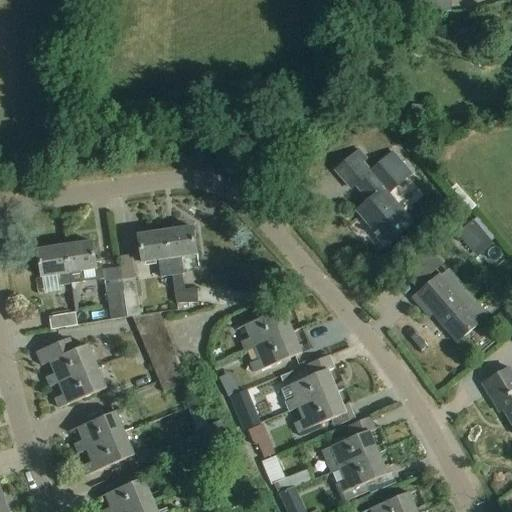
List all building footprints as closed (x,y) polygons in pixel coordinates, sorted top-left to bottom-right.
[(411,0),(412,1),(412,15),(452,14),(452,0),(411,0)] [(384,229),(395,242),(414,225),(389,196),(413,175),(394,154),(372,173),(364,164),(368,161),(360,152),(336,172),(353,191),(357,188),(370,203),(357,214),(376,236),(384,229)] [(474,222),(457,236),(473,254),(489,240),(474,222)] [(194,230),(166,234),(173,278),(177,306),(198,305),(198,292),(186,292),(184,277),(183,260),(198,257),(194,230)] [(163,279),(173,278),(166,234),(139,238),(143,265),(161,263),(163,279)] [(93,245),(66,248),(70,276),(71,286),(104,281),(102,267),(96,268),(93,245)] [(70,276),(66,248),(38,252),(42,280),(60,278),(61,288),(71,286),(70,276)] [(431,276),(443,266),(431,251),(418,261),(431,276)] [(120,270),(128,320),(141,318),(132,258),(119,259),(120,270)] [(128,320),(120,270),(103,272),(110,322),(128,320)] [(482,324),(441,277),(413,301),(430,320),(433,317),(458,345),(482,324)] [(274,301),(263,306),(267,317),(279,313),(274,301)] [(246,353),(254,350),(293,334),(284,312),(244,329),(250,341),(242,344),(246,353)] [(49,320),(51,333),(80,329),(77,315),(49,320)] [(142,338),(166,328),(161,315),(134,319),(142,338)] [(142,338),(147,349),(171,339),(166,328),(142,338)] [(293,334),(254,350),(259,362),(251,365),(255,375),(302,356),(293,334)] [(175,350),(171,339),(147,349),(151,361),(175,350)] [(47,380),(51,390),(60,386),(60,385),(98,369),(89,348),(76,353),(71,341),(37,355),(43,368),(50,365),(55,377),(47,380)] [(180,361),(175,350),(151,361),(156,372),(180,361)] [(290,414),(298,411),(337,394),(328,372),(334,370),(329,358),(304,368),(309,380),(289,388),(294,401),(286,404),(290,414)] [(185,373),(180,361),(156,372),(160,383),(185,373)] [(60,386),(51,390),(59,387),(63,398),(56,401),(60,411),(107,391),(98,369),(60,385),(60,386)] [(511,426),(511,372),(510,370),(483,387),(495,407),(499,405),(511,426)] [(190,384),(185,373),(160,383),(165,395),(190,384)] [(248,392),(230,399),(235,411),(253,404),(248,392)] [(337,394),(298,411),(302,423),(295,425),(299,436),(337,420),(340,426),(355,420),(350,406),(343,408),(337,394)] [(198,407),(188,410),(193,421),(202,418),(204,417),(199,406),(198,407)] [(75,447),(79,457),(88,453),(88,452),(126,437),(117,415),(78,431),(83,443),(75,447)] [(347,430),(351,441),(323,453),(332,475),(339,472),(379,455),(371,436),(377,433),(371,420),(347,430)] [(203,444),(226,434),(222,423),(198,433),(202,444),(203,444)] [(226,434),(203,444),(207,454),(231,445),(226,434)] [(88,453),(79,457),(87,454),(92,465),(84,468),(88,478),(135,458),(126,437),(88,452),(88,453)] [(337,487),(341,497),(344,504),(369,494),(366,486),(388,477),(379,455),(339,472),(344,484),(337,487)] [(226,499),(231,510),(254,500),(241,470),(227,476),(235,494),(226,499)] [(281,483),(285,493),(311,482),(307,472),(281,483)] [(106,511),(132,511),(154,503),(144,482),(106,498),(111,511),(106,511)] [(416,511),(409,495),(370,511),(369,511),(416,511)] [(366,498),(352,504),(355,511),(369,505),(366,498)] [(157,511),(154,503),(132,511),(157,511)]
